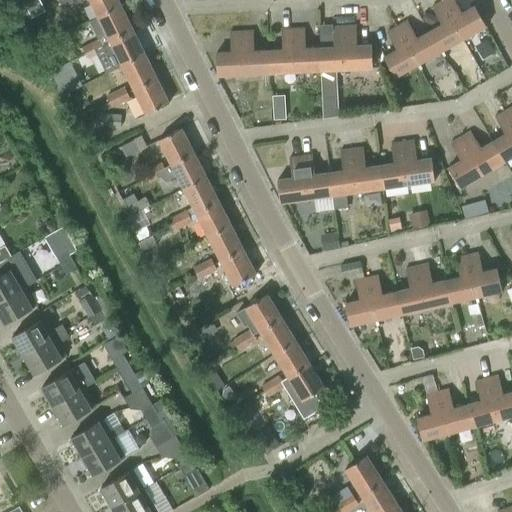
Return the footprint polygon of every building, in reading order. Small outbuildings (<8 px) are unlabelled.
[(74,6),(70,0),(59,0),(65,11),(74,6)] [(90,0),(99,17),(122,6),(118,0),(90,0)] [(454,0),(445,0),(443,2),(464,39),(487,27),(475,6),(462,13),(454,0)] [(471,0),(460,0),(464,8),(473,4),(471,0)] [(442,25),(430,32),(442,52),(464,39),(443,2),(433,8),(442,25)] [(99,17),(111,42),(134,30),(122,6),(99,17)] [(408,21),(398,27),(419,65),(442,52),(430,32),(418,39),(408,21)] [(334,47),(320,48),(324,115),(324,119),(339,117),(339,112),(337,70),(374,69),(372,45),(358,46),(357,26),(333,28),(334,47)] [(419,65),(398,27),(388,33),(398,50),(385,57),(396,77),(419,65)] [(269,50),(270,74),(320,71),(322,115),(324,115),(320,48),(307,48),(306,29),(282,30),(283,50),(269,50)] [(111,42),(123,66),(146,55),(134,30),(111,42)] [(231,52),(217,53),(218,76),(270,74),(269,51),(255,51),(254,32),(230,33),(231,52)] [(101,38),(91,43),(97,55),(106,50),(101,38)] [(97,55),(91,43),(82,47),(88,59),(97,55)] [(123,66),(135,90),(158,79),(146,55),(123,66)] [(63,94),(84,85),(73,60),(53,69),(63,94)] [(158,79),(135,90),(147,115),(170,103),(158,79)] [(124,87),(115,91),(121,103),(130,99),(124,87)] [(121,103),(115,91),(106,96),(109,102),(100,107),(102,112),(121,103)] [(288,93),(275,93),(276,118),(289,118),(288,93)] [(505,134),(493,142),(505,162),(511,157),(511,123),(505,112),(495,118),(505,134)] [(96,113),(96,126),(121,128),(122,115),(96,113)] [(172,165),(195,153),(182,129),(160,140),(172,165)] [(505,162),(493,142),(481,149),(471,133),(451,144),(461,161),(448,169),(460,188),(505,162)] [(395,163),(381,165),(384,188),(436,181),(432,158),(418,160),(415,140),(392,144),(395,163)] [(344,170),(330,172),(333,196),(384,188),(381,165),(367,167),(364,148),(341,151),(344,170)] [(185,189),(207,177),(195,153),(172,165),(185,189)] [(333,196),(330,172),(315,174),(313,155),(290,159),(293,178),(278,180),(281,203),(333,196)] [(159,178),(153,166),(144,171),(150,183),(159,178)] [(197,213),(219,201),(207,177),(185,189),(197,212),(197,213)] [(145,198),(138,202),(142,210),(149,206),(145,198)] [(467,205),(470,215),(490,210),(487,199),(467,205)] [(219,201),(197,213),(199,217),(209,237),(232,226),(219,201)] [(415,227),(431,224),(428,209),(412,212),(415,227)] [(186,210),(177,215),(184,227),(193,222),(192,221),(189,216),(186,210)] [(177,215),(168,219),(172,226),(174,231),(184,227),(177,215)] [(134,232),(140,242),(151,236),(146,225),(134,232)] [(209,237),(221,260),(222,261),(244,250),(232,226),(209,237)] [(152,235),(151,236),(140,242),(145,251),(157,244),(152,235)] [(324,238),(326,249),(341,246),(339,235),(324,238)] [(0,263),(15,254),(11,256),(5,245),(0,248),(0,263)] [(244,250),(222,261),(226,271),(234,286),(257,274),(244,250)] [(57,257),(62,266),(73,260),(67,251),(57,257)] [(479,253),(468,256),(477,297),(502,291),(497,269),(483,272),(479,253)] [(0,302),(27,287),(20,275),(26,272),(15,254),(0,263),(0,302)] [(460,277),(446,280),(452,303),(477,297),(468,256),(456,258),(460,277)] [(211,258),(202,262),(208,275),(217,270),(211,258)] [(73,260),(62,266),(67,274),(77,268),(73,260)] [(202,262),(193,267),(196,274),(199,279),(208,275),(202,262)] [(341,267),(343,278),(363,273),(360,262),(341,267)] [(410,289),(396,292),(401,314),(452,303),(446,280),(433,283),(429,265),(406,270),(410,289)] [(378,276),(366,278),(376,320),(401,314),(396,292),(383,295),(378,276)] [(376,320),(366,278),(355,281),(360,300),(346,304),(351,326),(376,320)] [(75,292),(90,318),(100,311),(100,310),(106,307),(98,295),(94,298),(86,285),(75,292)] [(27,287),(0,302),(0,313),(6,325),(38,306),(27,287)] [(260,330),(261,331),(283,318),(268,294),(237,313),(245,327),(248,325),(250,329),(242,334),(249,346),(257,341),(254,334),(260,330)] [(100,311),(90,318),(95,325),(105,319),(100,311)] [(13,337),(24,356),(67,331),(62,324),(52,330),(45,318),(13,337)] [(261,331),(275,355),(297,341),(283,318),(261,331)] [(190,331),(196,341),(208,335),(203,324),(190,331)] [(67,331),(24,356),(35,375),(68,356),(60,343),(70,337),(67,331)] [(121,334),(106,343),(115,357),(130,348),(121,334)] [(240,351),(249,346),(242,334),(233,340),(240,351)] [(288,376),(282,380),(282,381),(310,364),(297,341),(275,355),(288,376)] [(112,360),(117,369),(128,363),(123,354),(112,360)] [(43,387),(54,406),(86,388),(85,387),(96,381),(85,362),(43,387)] [(128,363),(117,369),(125,381),(131,393),(124,398),(124,399),(143,388),(135,373),(128,363)] [(270,380),(276,391),(284,386),(304,419),(323,407),(316,393),(325,388),(310,364),(282,381),(282,380),(278,375),(270,380)] [(481,401),(467,405),(473,427),(511,416),(511,392),(504,395),(499,376),(476,382),(481,401)] [(267,396),(276,391),(270,380),(261,386),(267,396)] [(86,388),(54,406),(65,425),(97,407),(86,388)] [(141,409),(147,419),(165,409),(159,400),(153,404),(143,388),(124,399),(130,409),(141,409)] [(449,389),(437,392),(448,434),(473,427),(467,405),(454,408),(449,389)] [(448,434),(437,392),(426,395),(431,414),(417,418),(423,440),(448,434)] [(149,435),(156,448),(176,436),(179,434),(165,409),(147,419),(151,427),(149,435)] [(72,437),(83,457),(115,438),(115,437),(125,431),(121,425),(111,431),(104,419),(72,437)] [(175,458),(180,468),(191,461),(176,436),(156,448),(162,457),(175,458)] [(115,438),(83,457),(95,476),(126,457),(115,438)] [(345,470),(362,496),(384,482),(367,456),(345,470)] [(191,461),(180,468),(185,475),(195,469),(191,461)] [(102,488),(113,507),(144,488),(133,469),(102,488)] [(362,496),(372,511),(384,511),(397,504),(384,482),(362,496)] [(158,511),(144,488),(113,507),(115,511),(158,511)] [(351,493),(343,498),(350,510),(359,505),(351,493)] [(347,511),(350,510),(343,498),(334,504),(339,511),(347,511)]
